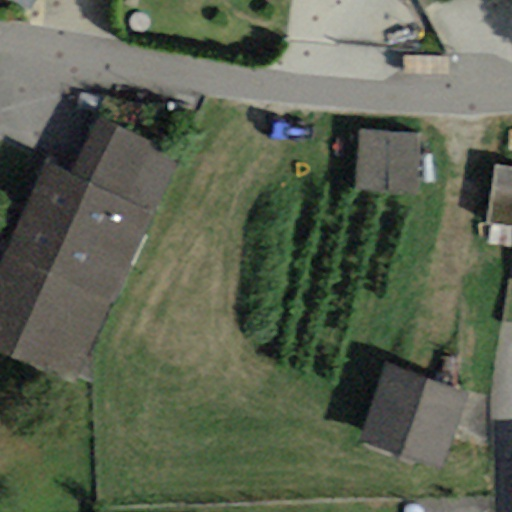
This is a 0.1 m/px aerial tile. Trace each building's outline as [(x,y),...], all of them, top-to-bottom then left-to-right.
[(18,0),(35,8),(39,0),(18,0)] [(72,171),(154,208),(178,154),(95,118),(72,171)] [(413,192),(418,136),(357,131),(352,186),(413,192)] [(0,264),(0,352),(75,385),(154,208),(72,171),(46,160),(0,264)] [(511,226),(511,170),(495,168),(486,223),(511,226)] [(467,396),(387,366),(359,440),(439,471),(467,396)]
